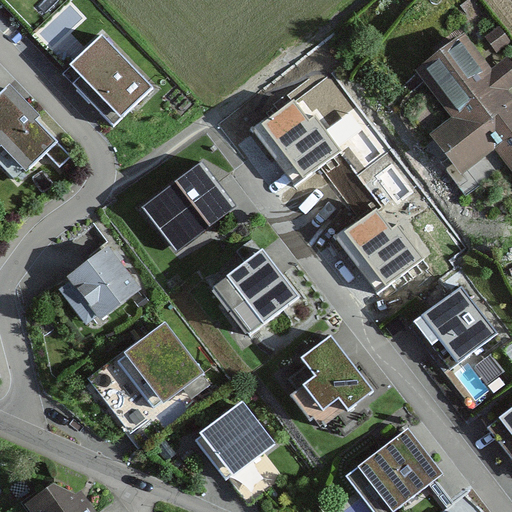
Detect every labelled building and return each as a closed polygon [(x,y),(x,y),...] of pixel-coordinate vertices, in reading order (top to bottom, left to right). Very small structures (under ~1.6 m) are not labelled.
[(112,30),(74,63),(121,115),(158,81),(112,30)] [(468,40),(429,72),(466,117),(445,135),(473,168),(496,149),(511,168),(511,102),(510,100),(511,98),(511,60),(511,59),(495,72),(468,40)] [(17,76),(0,89),(0,154),(17,177),(66,139),(17,76)] [(240,210),(207,168),(152,212),(184,253),(240,210)] [(149,292),(112,250),(64,292),(101,334),(149,292)] [(309,301),(273,253),(226,289),(262,337),(309,301)] [(506,336),(469,289),(420,328),(457,375),(506,336)] [(208,369),(168,319),(125,354),(166,403),(208,369)] [(379,396),(336,341),(307,363),(321,381),(301,396),(323,424),(343,409),(350,418),(379,396)] [(278,448),(248,408),(198,446),(226,483),(239,474),(258,500),(282,482),(264,458),(278,448)] [(511,415),(495,429),(511,450),(511,415)] [(408,511),(452,478),(416,433),(355,481),(380,511),(408,511)] [(56,488),(29,507),(33,511),(97,511),(88,498),(56,488)]
